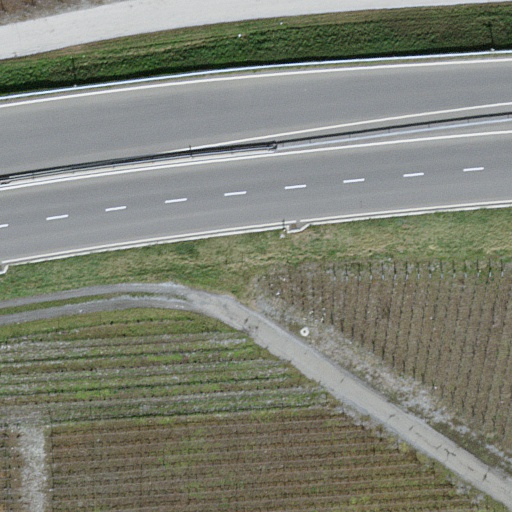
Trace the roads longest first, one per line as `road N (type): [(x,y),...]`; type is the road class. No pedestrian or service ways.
road 1 (track): [(511,497),(221,309),(154,300),(0,321)]
road 2 (primary): [(0,228),(511,161)]
road 3 (primary): [(511,85),(137,121),(0,145)]
road 4 (track): [(0,53),(270,14),(465,0)]
